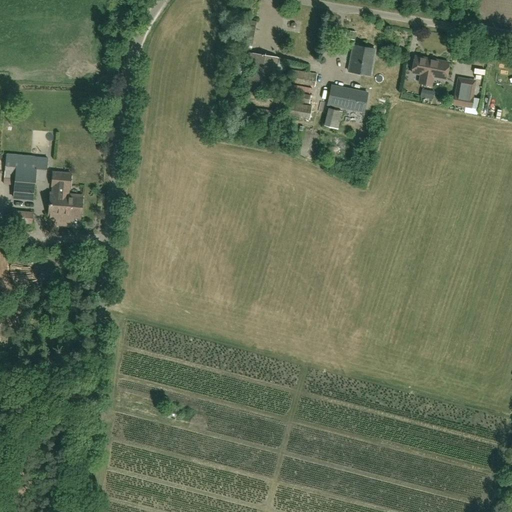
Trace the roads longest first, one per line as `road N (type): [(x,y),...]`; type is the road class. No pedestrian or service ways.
road 1 (unclassified): [(73,511),(133,63),(144,25),(163,0)]
road 2 (unclassified): [(474,31),(296,0)]
